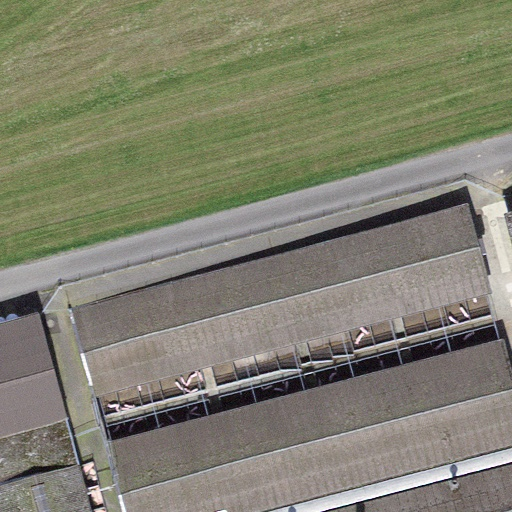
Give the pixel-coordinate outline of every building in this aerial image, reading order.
[(461,228),(78,324),(95,392),(479,296),(461,228)] [(0,497),(64,478),(74,475),(36,326),(0,335),(0,497)] [(125,511),(221,511),(511,439),(511,419),(498,364),(112,460),(125,511)] [(72,511),(64,478),(0,497),(0,500),(3,511),(72,511)] [(511,511),(511,488),(417,511),(511,511)]
